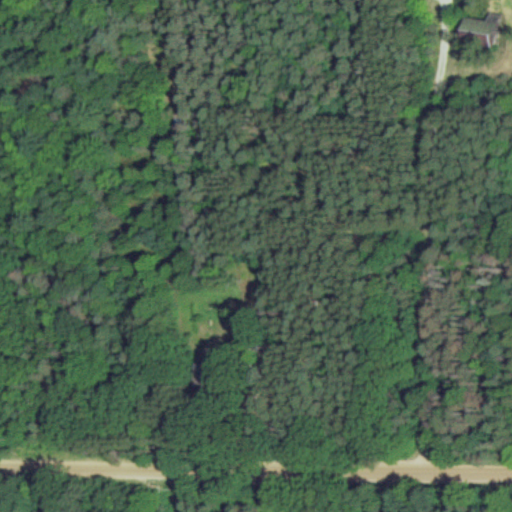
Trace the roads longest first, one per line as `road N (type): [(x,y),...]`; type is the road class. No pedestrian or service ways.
road 1 (residential): [(0,471),(511,478)]
road 2 (residential): [(427,479),(424,396),(451,0)]
